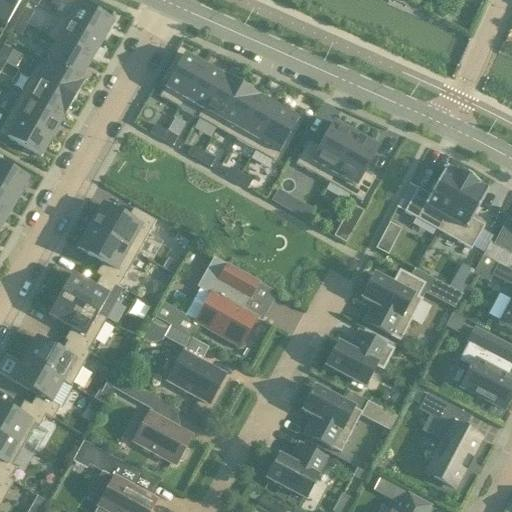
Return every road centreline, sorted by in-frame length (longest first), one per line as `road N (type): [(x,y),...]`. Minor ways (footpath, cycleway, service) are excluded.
road 1 (residential): [(0,303),(167,5)]
road 2 (residential): [(167,5),(448,126)]
road 3 (residential): [(205,511),(336,279)]
road 4 (residential): [(502,0),(448,126)]
